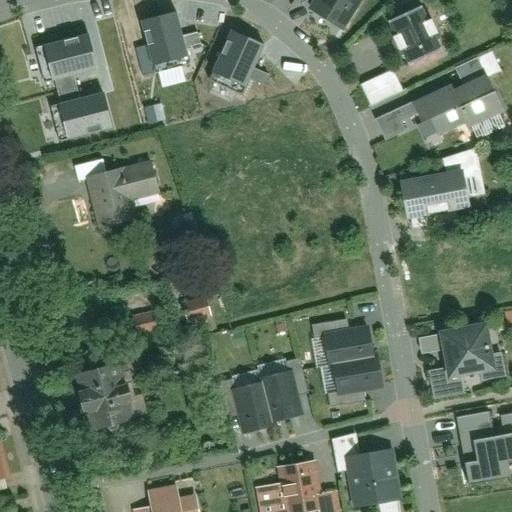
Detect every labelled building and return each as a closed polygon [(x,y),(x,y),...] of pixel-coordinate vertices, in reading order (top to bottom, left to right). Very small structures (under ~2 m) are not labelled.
[(317,0),(311,11),(343,32),(364,0),(317,0)] [(420,9),(386,27),(408,69),(442,52),(420,9)] [(154,73),(189,64),(175,12),(140,21),(154,73)] [(209,80),(242,95),(265,46),(232,30),(209,80)] [(45,83),(98,70),(89,35),(36,48),(45,83)] [(362,103),(395,88),(385,68),(353,82),(362,103)] [(496,107),(477,71),(442,90),(456,116),(461,126),(496,107)] [(442,90),(436,81),(401,99),(420,135),(456,116),(442,90)] [(60,141),(113,128),(104,93),(51,106),(60,141)] [(397,104),(367,117),(377,138),(406,125),(397,104)] [(125,187),(153,182),(147,153),(102,163),(100,151),(76,156),(78,167),(49,173),(55,197),(82,191),(87,215),(129,206),(125,187)] [(461,173),(404,183),(411,225),(468,215),(461,173)] [(201,306),(177,310),(179,320),(202,316),(201,306)] [(511,306),(497,311),(502,328),(511,325),(511,306)] [(365,323),(315,332),(321,363),(325,362),(371,354),(365,323)] [(499,368),(491,325),(444,334),(452,377),(499,368)] [(72,416),(122,404),(107,343),(57,355),(72,416)] [(371,354),(325,362),(331,393),(381,384),(375,353),(371,354)] [(289,369),(260,375),(271,425),(300,418),(289,369)] [(260,375),(231,382),(242,431),(271,425),(260,375)] [(505,458),(500,432),(460,439),(463,460),(452,462),(456,483),(497,476),(494,461),(505,458)] [(402,504),(394,449),(344,457),(353,511),(402,504)] [(314,460),(274,469),(283,511),(322,511),(325,511),(314,460)] [(195,511),(190,481),(143,490),(146,509),(132,511),(131,511),(195,511)] [(0,511),(0,509),(8,507),(2,485),(0,485),(0,511)]
